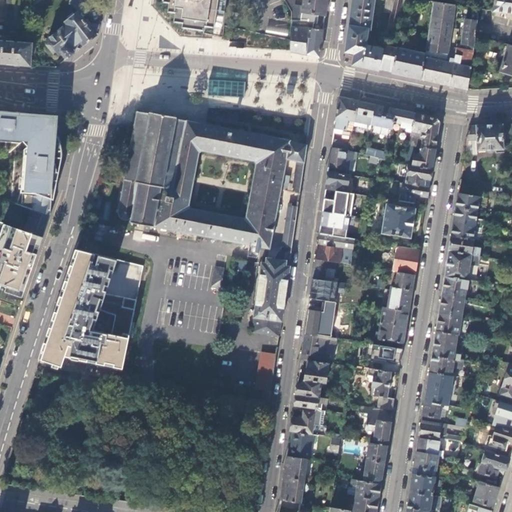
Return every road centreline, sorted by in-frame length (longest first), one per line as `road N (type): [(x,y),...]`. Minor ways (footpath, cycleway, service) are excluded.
road 1 (residential): [(327,74),(265,511)]
road 2 (residential): [(392,511),(459,102)]
road 3 (primary): [(0,428),(98,101)]
road 4 (residential): [(108,56),(327,74)]
road 5 (tertiary): [(327,74),(459,102)]
